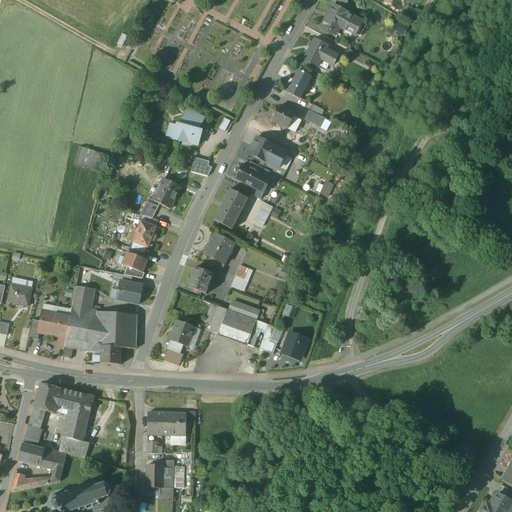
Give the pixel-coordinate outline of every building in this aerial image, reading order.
[(339,28),(354,36),(361,22),(346,14),(347,14),(332,6),(321,27),(335,35),(339,28)] [(406,14),(417,20),(421,14),(409,8),(406,14)] [(396,20),(392,28),(404,35),(408,27),(396,20)] [(117,44),(122,47),(127,37),(122,34),(117,44)] [(315,66),(316,67),(320,60),(332,66),(337,56),(325,50),(327,47),(314,40),(303,60),(315,66)] [(312,72),(315,66),(303,60),(300,66),(312,72)] [(287,93),(297,98),(301,91),(306,94),(310,86),(305,83),(308,77),(303,74),(304,73),(302,72),(302,73),(298,71),(287,93)] [(312,105),(309,111),(321,117),(324,111),(312,105)] [(272,121),(287,129),(295,115),(279,106),(272,121)] [(325,119),(321,117),(309,111),(304,120),(320,128),(324,120),(325,119)] [(188,143),(198,146),(202,132),(198,131),(204,119),(190,112),(185,120),(182,119),(178,126),(176,125),(172,138),(179,140),(179,142),(180,142),(181,139),(187,143),(187,144),(188,143)] [(302,118),(295,115),(287,129),(295,133),(302,118)] [(224,132),(230,121),(224,118),(218,129),(224,132)] [(331,123),(324,120),(320,128),(326,131),(331,123)] [(261,160),(267,164),(271,156),(275,148),(256,138),(248,154),(254,157),(261,161),(261,160)] [(74,165),(101,174),(106,156),(79,148),(74,165)] [(285,153),(275,148),(271,156),(267,164),(276,168),(277,167),(284,155),(285,153)] [(284,155),(277,167),(286,171),(292,159),(284,155)] [(191,172),(207,177),(212,168),(208,166),(209,162),(195,158),(191,172)] [(260,174),(262,169),(250,162),(247,168),(260,174)] [(235,179),(252,188),(260,174),(247,168),(242,165),(235,179)] [(260,174),(267,178),(269,173),(262,169),(260,174)] [(267,178),(260,174),(252,188),(263,194),(270,180),(267,178)] [(159,205),(170,210),(174,201),(173,201),(180,187),(163,179),(152,201),(159,205)] [(101,188),(98,196),(106,199),(109,191),(101,188)] [(214,221),(231,230),(247,199),(229,190),(214,221)] [(137,194),(133,203),(138,206),(143,197),(137,194)] [(143,216),(152,219),(159,205),(152,201),(148,199),(140,216),(143,216)] [(251,222),(263,228),(273,208),(261,202),(251,222)] [(140,223),(140,222),(143,216),(140,216),(133,214),(131,221),(140,223)] [(140,222),(155,228),(158,220),(152,219),(143,216),(140,222)] [(146,247),(147,248),(155,228),(140,222),(140,223),(137,232),(134,231),(130,241),(133,242),(134,242),(146,247)] [(155,228),(147,248),(151,249),(159,229),(155,228)] [(203,254),(224,265),(224,264),(221,262),(231,244),(234,246),(234,245),(215,235),(209,246),(208,246),(203,254)] [(132,248),(144,253),(146,247),(134,242),(132,248)] [(221,262),(224,264),(234,246),(231,244),(221,262)] [(132,248),(129,254),(142,259),(144,253),(132,248)] [(105,251),(103,258),(109,261),(112,253),(105,251)] [(11,260),(18,262),(20,254),(13,253),(11,260)] [(129,254),(126,253),(124,258),(122,265),(127,268),(142,273),(147,261),(142,259),(129,254)] [(235,276),(246,280),(250,270),(240,266),(235,276)] [(132,277),(142,279),(144,274),(142,273),(127,268),(124,275),(132,277)] [(187,287),(206,295),(213,275),(194,268),(187,287)] [(291,282),(294,272),(282,268),(279,277),(291,282)] [(114,273),(113,280),(120,281),(130,284),(132,277),(124,275),(118,274),(114,273)] [(231,287),(241,292),(245,281),(235,276),(231,287)] [(11,286),(12,286),(30,290),(31,290),(33,282),(12,278),(11,286)] [(113,280),(109,299),(116,300),(120,281),(113,280)] [(120,281),(116,300),(138,305),(143,286),(130,284),(120,281)] [(8,303),(27,307),(30,290),(12,286),(8,303)] [(75,287),(72,307),(90,311),(93,290),(89,289),(75,287)] [(66,290),(64,297),(71,299),(73,291),(66,290)] [(229,311),(256,321),(259,311),(241,305),(232,302),(229,311)] [(205,322),(211,325),(218,307),(211,304),(205,322)] [(43,305),(42,312),(70,317),(71,310),(43,305)] [(296,309),(286,305),(283,313),(294,317),(296,309)] [(97,312),(90,311),(72,307),(71,310),(70,317),(67,335),(64,347),(73,349),(90,352),(92,343),(97,312)] [(209,331),(218,335),(227,311),(218,307),(211,325),(209,331)] [(229,311),(227,311),(218,335),(247,345),(251,335),(253,329),(256,321),(229,311)] [(59,337),(60,337),(61,334),(67,335),(70,317),(42,312),(40,322),(38,333),(39,333),(52,336),(53,335),(59,336),(59,337)] [(136,316),(97,312),(92,343),(121,349),(135,350),(136,316)] [(28,338),(38,339),(39,333),(38,333),(40,322),(32,320),(28,338)] [(168,340),(170,341),(183,346),(185,347),(188,338),(190,339),(194,328),(177,321),(173,332),(171,331),(168,340)] [(265,335),(268,326),(256,321),(253,329),(260,331),(260,333),(265,335)] [(0,334),(6,336),(9,324),(0,322),(0,334)] [(270,341),(275,328),(268,326),(265,335),(259,350),(266,352),(270,341)] [(188,338),(185,347),(193,350),(200,330),(194,328),(190,339),(188,338)] [(275,328),(270,341),(277,343),(278,343),(282,331),(275,328)] [(258,338),(260,333),(260,331),(253,329),(251,335),(257,338),(258,338)] [(282,352),(300,359),(307,340),(289,333),(282,352)] [(57,348),(64,349),(64,347),(67,335),(61,334),(60,337),(59,337),(57,348)] [(251,335),(247,345),(254,348),(257,338),(251,335)] [(180,354),(183,346),(170,341),(167,349),(168,350),(180,354)] [(266,352),(273,355),(277,343),(270,341),(266,352)] [(100,364),(120,366),(121,349),(92,343),(90,352),(101,353),(100,356),(100,363),(100,364)] [(71,360),(73,349),(64,347),(64,349),(62,358),(71,360)] [(164,361),(179,367),(183,355),(180,354),(168,350),(164,361)] [(70,392),(61,389),(40,384),(33,408),(43,411),(54,414),(54,412),(56,405),(57,400),(67,403),(70,392)] [(93,397),(70,392),(67,403),(72,404),(70,411),(89,416),(93,397)] [(67,403),(57,400),(56,405),(63,407),(63,409),(70,411),(72,404),(67,403)] [(56,405),(54,412),(69,416),(70,411),(63,409),(63,407),(56,405)] [(43,411),(33,408),(31,416),(28,428),(38,431),(38,430),(41,419),(43,411)] [(185,424),(194,424),(194,409),(185,409),(185,414),(185,424)] [(89,416),(70,411),(69,416),(65,430),(84,435),(89,416)] [(148,435),(162,435),(162,424),(185,424),(185,414),(148,413),(148,435)] [(185,436),(185,424),(162,424),(162,435),(170,435),(184,436),(185,436)] [(38,431),(28,428),(23,443),(37,447),(42,431),(38,430),(38,431)] [(84,435),(65,430),(63,437),(82,442),(84,435)] [(184,444),(184,436),(170,435),(170,443),(184,444)] [(82,442),(63,437),(59,453),(84,459),(89,444),(82,442)] [(149,454),(158,454),(158,442),(149,442),(149,454)] [(52,475),(61,477),(66,456),(23,444),(22,444),(18,461),(53,471),(52,475)] [(511,461),(502,480),(511,485),(511,461)] [(146,488),(161,488),(162,466),(147,466),(146,488)] [(161,488),(173,489),(174,467),(162,466),(161,488)] [(175,488),(184,489),(184,467),(176,467),(175,488)] [(10,493),(47,485),(47,479),(24,480),(25,476),(15,473),(10,493)] [(51,479),(47,479),(47,485),(59,483),(61,477),(52,475),(51,479)] [(68,511),(71,511),(70,511),(72,511),(78,509),(78,511),(80,511),(79,509),(84,507),(85,509),(87,509),(86,507),(91,505),(93,511),(96,511),(112,507),(109,498),(109,497),(108,497),(110,493),(111,493),(111,491),(110,491),(109,487),(110,486),(109,485),(108,486),(104,484),(104,483),(103,483),(103,484),(99,486),(98,484),(97,485),(97,486),(95,487),(95,485),(94,486),(93,483),(92,483),(93,485),(88,487),(87,485),(86,485),(86,486),(80,488),(80,487),(79,487),(79,490),(74,491),(74,489),(72,490),(73,492),(68,493),(67,491),(65,492),(66,494),(59,496),(59,494),(57,494),(58,495),(56,494),(53,495),(52,498),(53,501),(50,503),(52,511),(55,511),(58,511),(68,511)] [(146,497),(173,498),(173,489),(161,488),(146,488),(146,497)] [(505,511),(506,511),(505,511),(511,511),(511,503),(497,495),(490,506),(487,511),(483,509),(481,511),(505,511)]
